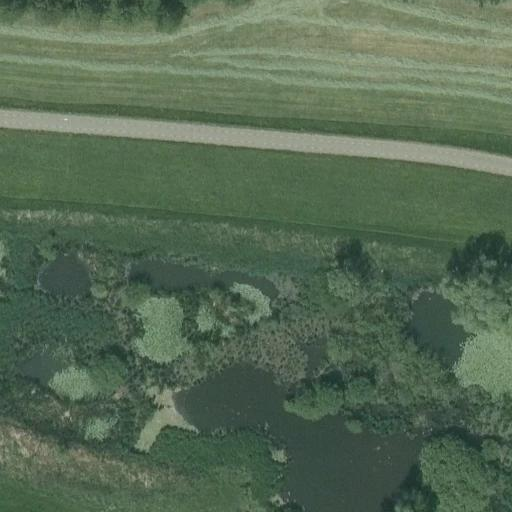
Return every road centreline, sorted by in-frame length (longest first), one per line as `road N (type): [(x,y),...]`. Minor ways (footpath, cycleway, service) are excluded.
road 1 (track): [(0,203),(511,253)]
road 2 (tertiary): [(0,125),(511,174)]
